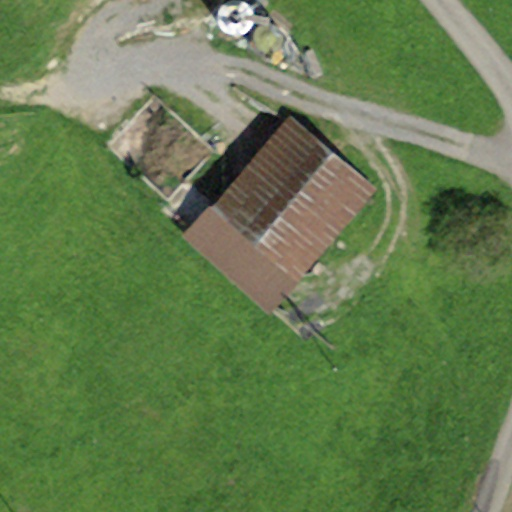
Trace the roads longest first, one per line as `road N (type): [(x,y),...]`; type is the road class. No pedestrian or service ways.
road 1 (track): [(511,162),(240,72),(145,68),(60,88)]
road 2 (track): [(511,116),(436,0)]
